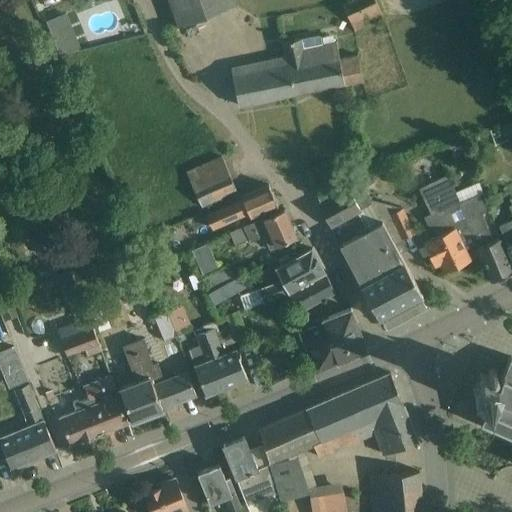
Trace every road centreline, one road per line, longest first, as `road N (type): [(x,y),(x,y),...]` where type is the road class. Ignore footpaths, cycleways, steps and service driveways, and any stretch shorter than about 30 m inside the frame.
road 1 (residential): [(386,360),(322,237),(174,80),(145,0)]
road 2 (tertiary): [(13,511),(386,360)]
road 3 (tertiary): [(438,511),(413,348)]
